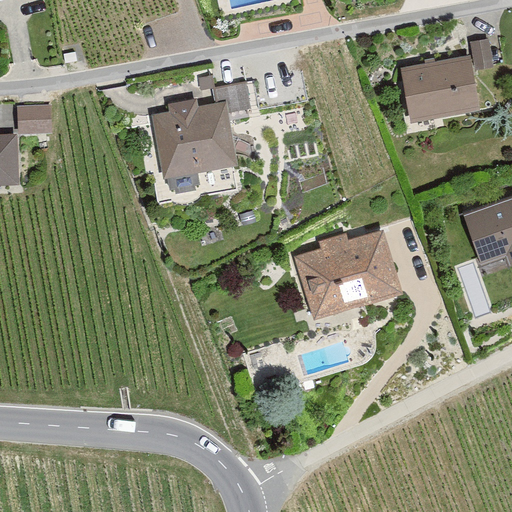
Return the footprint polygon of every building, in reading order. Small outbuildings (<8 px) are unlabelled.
[(420,117),(487,104),(477,56),(410,70),(420,117)] [(232,101),(160,115),(172,176),(244,162),(232,101)] [(55,107),(24,109),(25,133),(56,132),(55,107)] [(22,134),(0,135),(0,183),(26,182),(22,134)] [(511,260),(511,204),(488,212),(505,263),(511,260)] [(322,316),(409,288),(389,229),(302,258),(322,316)]
